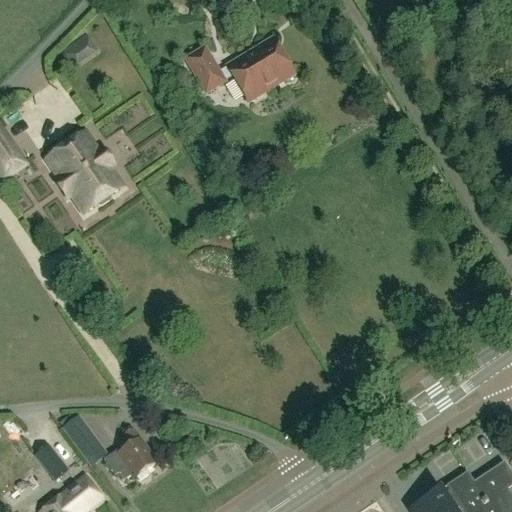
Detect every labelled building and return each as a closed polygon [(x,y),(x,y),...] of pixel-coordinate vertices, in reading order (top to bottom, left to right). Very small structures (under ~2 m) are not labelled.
[(91,52),(82,40),(66,51),(75,63),(91,52)] [(224,84),(223,83),(231,78),(247,104),(293,76),(272,41),(226,69),(226,70),(218,75),(204,51),(185,62),(205,95),(224,84)] [(0,177),(22,162),(0,131),(0,130),(0,177)] [(86,136),(47,163),(84,216),(97,207),(101,208),(109,202),(109,199),(123,189),(109,169),(113,166),(104,153),(100,156),(86,136)] [(104,461),(75,422),(63,431),(92,470),(104,461)] [(122,437),(129,447),(117,456),(116,454),(104,462),(114,478),(117,476),(122,484),(131,478),(133,482),(157,465),(140,440),(134,430),(122,437)] [(49,447),(36,458),(56,483),(69,472),(49,447)] [(412,511),(511,511),(511,498),(508,492),(511,489),(511,477),(503,464),(474,484),(467,474),(446,488),(449,493),(440,499),(437,494),(412,511)] [(0,497),(12,511),(44,485),(32,470),(0,496),(0,497)] [(79,511),(81,510),(82,511),(87,511),(102,501),(84,479),(61,496),(62,498),(43,511),(79,511)]
